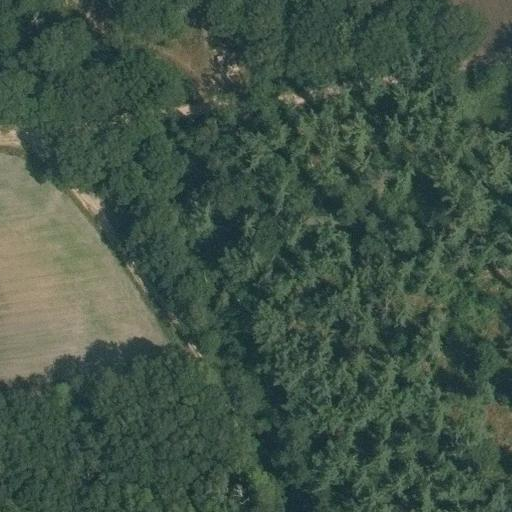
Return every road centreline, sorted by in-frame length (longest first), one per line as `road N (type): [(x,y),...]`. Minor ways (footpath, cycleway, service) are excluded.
road 1 (track): [(12,138),(511,63)]
road 2 (track): [(276,511),(185,341),(136,270),(51,165),(12,138)]
